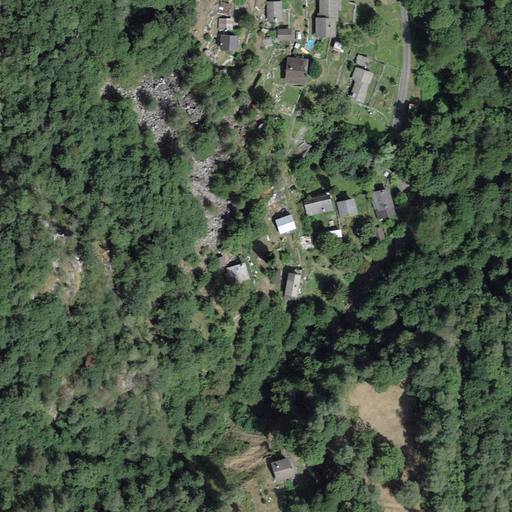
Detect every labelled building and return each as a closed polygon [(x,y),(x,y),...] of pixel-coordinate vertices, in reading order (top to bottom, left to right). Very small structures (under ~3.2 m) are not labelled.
[(326,0),(327,20),(323,20),(324,41),(347,41),(347,22),(348,22),(347,0),(326,0)] [(272,4),(273,26),(290,25),(290,4),(272,4)] [(285,33),(285,44),(300,43),(300,33),(285,33)] [(223,34),(223,50),(239,51),(239,35),(223,34)] [(318,65),(295,64),(294,86),(317,87),(318,65)] [(352,101),(371,107),(381,76),(362,70),(352,101)] [(393,188),(374,191),(378,219),(397,216),(393,188)] [(311,198),(314,217),(342,211),(338,193),(311,198)] [(368,216),(364,199),(343,204),(347,221),(368,216)] [(293,214),(277,220),(282,234),(298,228),(293,214)] [(228,257),(222,257),(223,283),(250,281),(249,264),(228,265),(228,257)] [(289,296),(304,301),(311,279),(297,274),(289,296)] [(274,465),(279,483),(301,477),(296,459),(274,465)]
